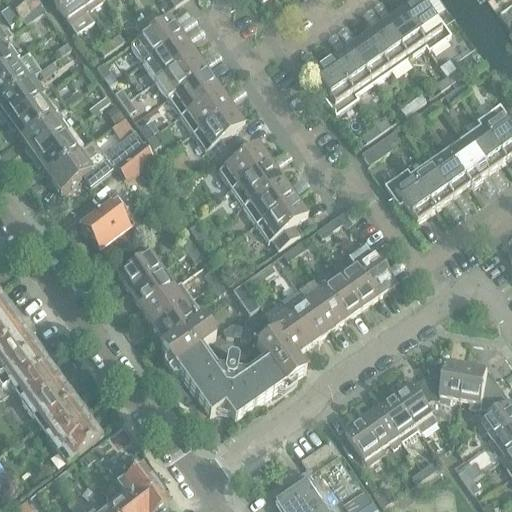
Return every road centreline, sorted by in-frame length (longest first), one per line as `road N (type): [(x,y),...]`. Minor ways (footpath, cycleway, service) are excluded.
road 1 (residential): [(197,486),(0,206)]
road 2 (residential): [(444,306),(197,486)]
road 3 (residential): [(418,271),(367,198),(328,176),(250,65)]
